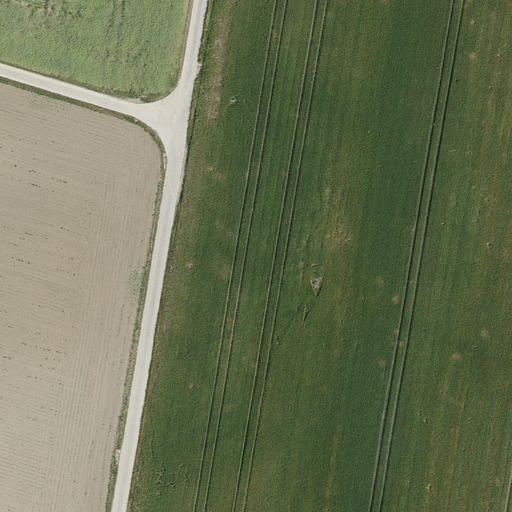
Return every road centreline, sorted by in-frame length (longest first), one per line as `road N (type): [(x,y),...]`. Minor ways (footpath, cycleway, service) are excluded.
road 1 (track): [(202,0),(119,511)]
road 2 (track): [(181,130),(0,75)]
